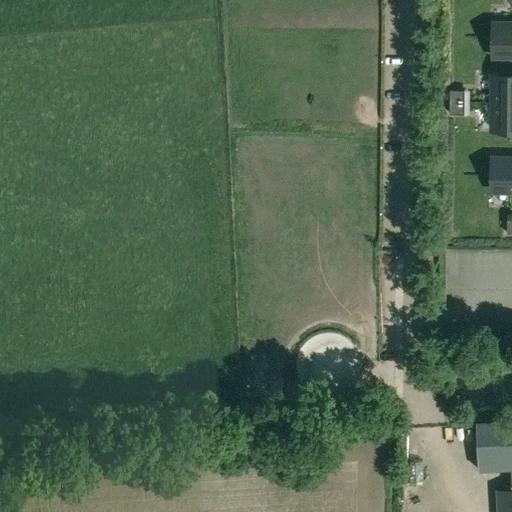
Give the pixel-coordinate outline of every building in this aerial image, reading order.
[(511,52),(511,20),(493,20),(493,52),(511,52)] [(493,102),(511,101),(511,74),(493,74),(493,102)] [(450,101),(464,101),(464,89),(450,89),(450,101)] [(464,101),(450,101),(450,113),(464,113),(464,101)] [(511,101),(493,102),(492,129),(511,129),(511,101)] [(492,190),(511,190),(511,160),(492,161),(492,190)] [(511,511),(511,427),(482,429),(484,466),(511,464),(511,509),(505,510),(505,511),(511,511)]
